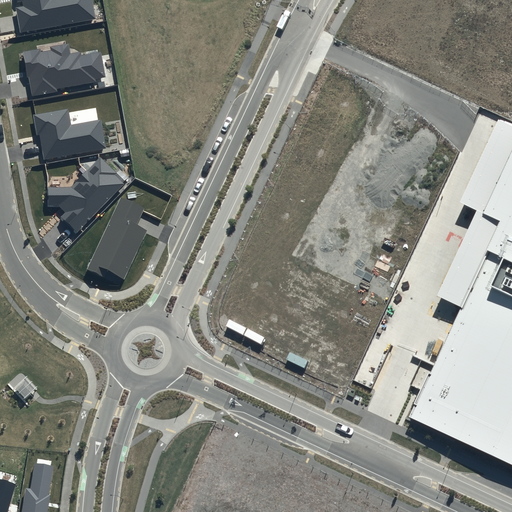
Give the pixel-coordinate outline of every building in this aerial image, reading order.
[(16,0),(17,3),(23,2),(24,7),(16,8),(21,32),(96,19),(92,0),(16,0)] [(40,49),(22,51),(26,78),(29,77),(32,96),(58,92),(57,88),(96,83),(96,78),(105,77),(101,52),(81,55),(80,52),(70,54),(68,44),(51,47),(51,50),(41,51),(40,49)] [(69,109),(33,115),(37,135),(40,134),(44,159),(106,149),(101,119),(71,125),(69,109)] [(511,151),(479,226),(500,233),(415,413),(511,458),(511,151)] [(77,231),(123,184),(115,176),(117,173),(100,156),(71,187),(47,187),(48,207),(60,207),(67,213),(62,217),(77,231)] [(144,208),(120,197),(87,269),(117,283),(120,278),(124,280),(147,231),(136,226),(144,208)] [(26,376),(14,388),(25,399),(37,388),(26,376)] [(49,495),(54,465),(34,462),(30,488),(25,487),(21,511),(47,511),(50,495),(49,495)] [(7,511),(16,484),(0,479),(0,511),(7,511)]
